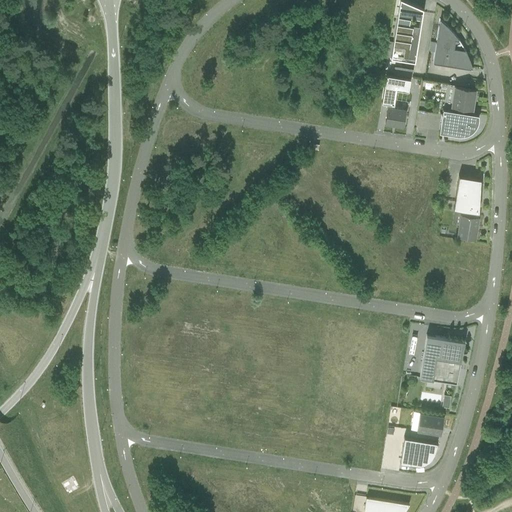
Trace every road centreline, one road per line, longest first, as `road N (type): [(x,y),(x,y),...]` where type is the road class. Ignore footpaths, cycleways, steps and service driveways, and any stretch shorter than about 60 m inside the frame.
road 1 (unclassified): [(491,309),(460,320),(153,273),(121,253)]
road 2 (unclassified): [(498,140),(458,157),(199,114),(166,85)]
road 3 (unclassified): [(441,488),(119,438)]
road 4 (secondary): [(99,253),(115,129),(108,9)]
road 5 (secondary): [(95,461),(86,387),(99,253)]
road 6 (secondary): [(0,415),(50,356),(99,253)]
road 7 (unclassified): [(491,309),(441,488)]
road 8 (unclassified): [(119,438),(112,384),(121,253)]
road 9 (unclassified): [(121,253),(166,85)]
road 10 (unclassified): [(498,140),(491,309)]
road 11 (unclassified): [(448,0),(487,50),(498,140)]
